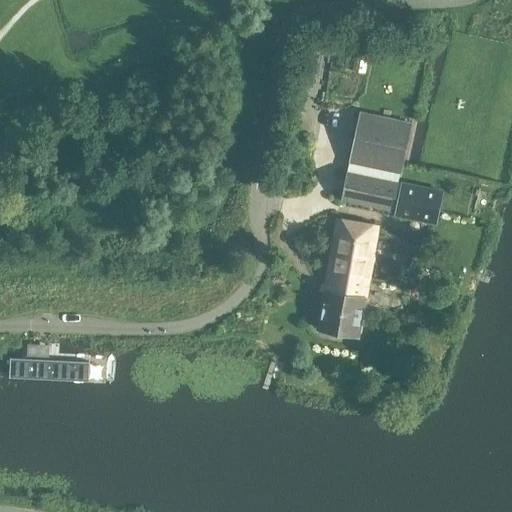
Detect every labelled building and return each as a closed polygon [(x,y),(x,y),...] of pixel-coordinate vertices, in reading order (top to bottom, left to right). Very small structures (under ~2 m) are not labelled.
[(400,172),(411,123),(360,112),(350,161),(400,172)] [(392,210),(398,182),(347,172),(342,199),(392,210)] [(442,192),(402,184),(396,215),(435,224),(442,192)] [(361,319),(377,226),(337,219),(318,328),(358,336),(358,333),(361,331),(363,321),(361,319)] [(11,359),(10,379),(105,383),(105,363),(11,359)]
